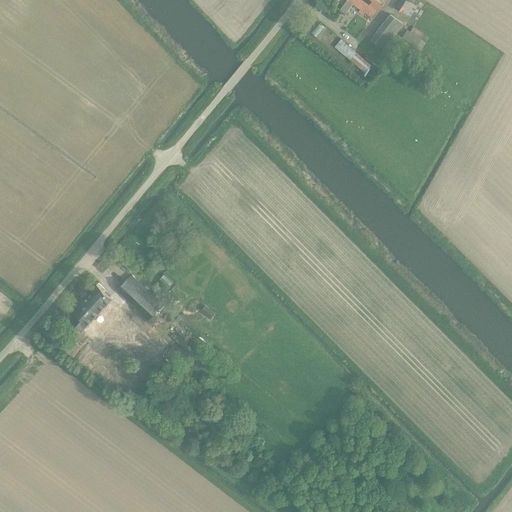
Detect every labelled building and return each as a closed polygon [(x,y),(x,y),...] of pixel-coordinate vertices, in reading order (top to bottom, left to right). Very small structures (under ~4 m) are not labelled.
[(372,18),(385,0),(347,0),(340,10),(346,14),(353,4),(360,9),(358,12),(363,15),(365,12),(372,18)] [(400,0),(395,8),(410,17),(417,22),(424,11),(417,7),(417,6),(410,2),(411,0),(400,0)] [(390,13),(370,38),(384,49),(404,25),(390,13)] [(402,37),(405,39),(421,49),(429,37),(413,27),(410,31),(407,29),(402,37)] [(341,39),(335,47),(366,73),(372,65),(341,39)] [(127,279),(117,290),(136,308),(134,310),(146,321),(148,319),(149,320),(149,319),(154,323),(158,318),(153,314),(158,309),(158,308),(162,304),(150,293),(139,283),(132,276),(128,280),(127,279)] [(76,313),(70,321),(81,331),(105,305),(111,298),(110,297),(104,292),(106,290),(99,283),(97,285),(73,310),(76,313)]
